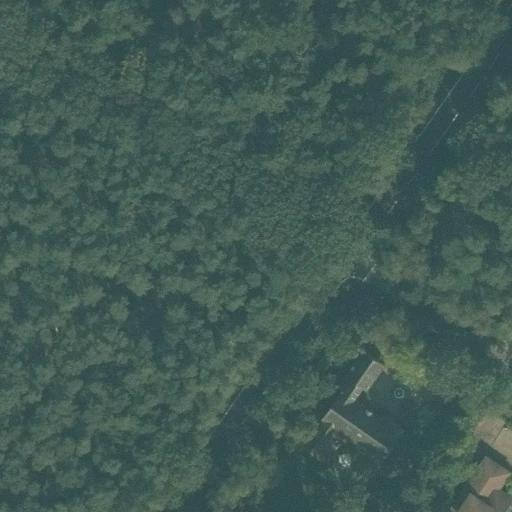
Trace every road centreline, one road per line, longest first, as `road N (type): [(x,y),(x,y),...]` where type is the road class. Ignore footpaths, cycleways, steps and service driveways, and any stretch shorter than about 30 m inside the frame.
road 1 (residential): [(340,257),(167,511)]
road 2 (residential): [(511,11),(340,257)]
road 3 (residential): [(511,373),(340,257)]
